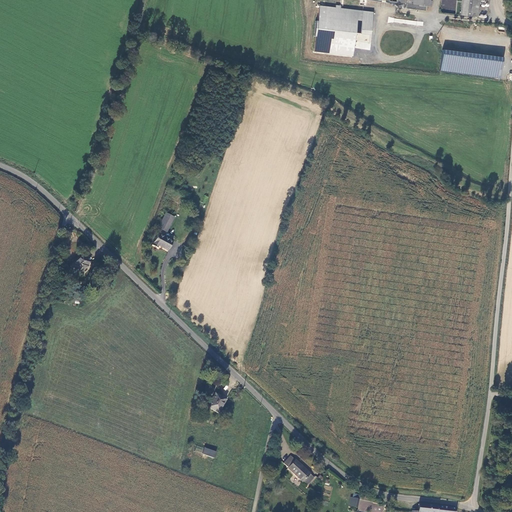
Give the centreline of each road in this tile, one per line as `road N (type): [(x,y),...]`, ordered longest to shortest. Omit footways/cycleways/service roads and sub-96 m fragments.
road 1 (unclassified): [(511,164),(473,508)]
road 2 (unclassified): [(68,214),(276,413)]
road 3 (unclassified): [(68,214),(40,284),(0,463)]
road 4 (unclassified): [(276,413),(365,488),(473,508)]
